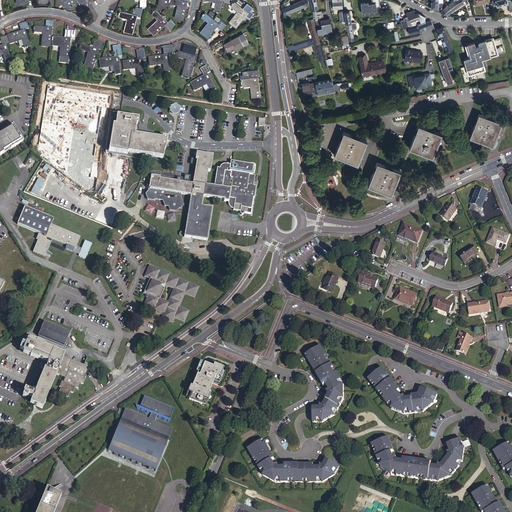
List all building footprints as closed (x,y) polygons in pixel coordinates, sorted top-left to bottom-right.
[(184,19),(188,1),(183,0),(182,0),(170,0),(170,1),(171,1),(171,3),(179,5),(176,17),(184,19)] [(219,11),(220,11),(223,1),(222,0),(212,0),(217,1),(215,10),(217,11),(216,11),(219,12),(219,11)] [(283,9),(283,15),(290,12),(296,10),(309,5),(307,0),(305,0),(291,6),(286,8),(283,9)] [(341,0),(332,0),(334,9),(343,8),(341,0)] [(445,9),(444,9),(442,13),(442,14),(448,16),(463,3),(462,1),(464,0),(456,0),(448,4),(445,9)] [(230,22),(236,28),(248,13),(243,9),(235,2),(234,3),(233,2),(232,4),(232,5),(231,6),(238,12),(230,22)] [(368,2),(361,3),(362,12),(364,14),(377,12),(376,3),(368,3),(368,2)] [(243,9),(248,13),(249,14),(253,8),(247,3),(243,9)] [(135,14),(137,15),(141,16),(142,16),(143,9),(137,7),(135,14)] [(148,29),(153,35),(154,35),(154,34),(163,25),(167,21),(155,9),(154,9),(152,11),(153,11),(152,12),(158,19),(148,29)] [(410,28),(417,26),(425,23),(424,21),(424,17),(414,10),(406,13),(407,16),(408,16),(409,22),(416,20),(417,22),(407,24),(408,29),(410,28)] [(124,31),(132,33),(135,22),(137,15),(135,14),(121,11),(121,12),(120,12),(119,14),(120,14),(120,16),(127,18),(124,31)] [(216,25),(219,23),(205,11),(204,12),(202,14),(202,15),(201,16),(208,22),(200,32),(207,37),(216,25)] [(353,11),(344,12),(345,20),(346,24),(347,24),(350,42),(357,40),(353,11)] [(167,21),(163,25),(168,30),(174,24),(169,19),(167,21)] [(219,23),(216,25),(222,30),(227,24),(222,19),(219,23)] [(312,45),(315,43),(319,42),(314,19),(309,20),(309,21),(305,21),(310,42),(294,47),(293,47),(294,50),(299,48),(309,45),(312,45)] [(323,20),(316,21),(317,28),(331,26),(330,19),(323,20)] [(44,27),(51,28),(52,28),(53,21),(45,20),(44,27)] [(20,30),(23,29),(28,28),(26,21),(18,23),(20,30)] [(433,27),(430,21),(425,23),(417,26),(419,30),(419,32),(433,27)] [(51,28),(44,27),(34,26),(34,27),(33,27),(32,29),(33,30),(33,31),(42,32),(40,45),(49,46),(51,28)] [(452,51),(443,27),(437,29),(443,44),(446,53),(452,51)] [(26,46),(28,45),(23,29),(20,30),(6,34),(9,42),(20,39),(23,47),(24,46),(25,48),(27,47),(26,46)] [(63,37),(69,38),(70,38),(70,37),(71,30),(64,29),(63,37)] [(0,40),(1,45),(4,44),(8,43),(6,35),(0,37),(0,40)] [(237,49),(244,45),(238,35),(224,43),(228,50),(235,46),(237,49)] [(58,55),(67,56),(69,38),(63,37),(52,36),(51,38),(50,40),(51,40),(51,41),(60,42),(59,46),(58,55)] [(469,59),(464,60),(471,83),(485,79),(483,71),(485,71),(482,60),(506,53),(501,38),(494,41),(493,39),(483,42),(482,42),(482,43),(480,44),(479,44),(478,43),(477,43),(475,44),(471,45),(470,45),(468,45),(467,46),(471,58),(469,59)] [(91,47),(97,49),(100,50),(103,42),(93,39),(91,47)] [(322,49),(322,48),(320,43),(320,42),(319,42),(315,43),(322,67),(327,65),(327,64),(322,49)] [(82,67),(91,70),(94,59),(91,59),(92,55),(95,56),(97,49),(91,47),(90,47),(91,45),(88,45),(88,46),(80,43),(78,48),(87,51),(82,67)] [(0,47),(0,54),(1,54),(4,62),(5,62),(6,63),(8,62),(7,61),(9,61),(4,44),(1,45),(0,44),(0,45),(1,47),(0,47)] [(161,47),(161,48),(169,47),(170,53),(170,54),(173,53),(171,46),(161,47)] [(185,53),(192,56),(194,49),(187,47),(185,53)] [(325,47),(322,48),(322,49),(327,64),(327,65),(328,67),(333,65),(330,58),(328,58),(325,47)] [(113,57),(117,56),(121,56),(120,48),(112,49),(113,57)] [(136,58),(140,57),(144,57),(143,48),(135,49),(136,58)] [(180,75),(188,78),(192,65),(190,64),(191,61),(193,62),(195,57),(192,56),(185,53),(177,51),(177,52),(176,52),(175,54),(176,54),(176,56),(185,59),(180,75)] [(421,63),(423,52),(406,51),(405,60),(421,63)] [(166,54),(162,55),(147,56),(148,65),(161,63),(163,72),(164,72),(164,73),(167,72),(168,71),(166,54)] [(57,61),(66,63),(67,56),(58,55),(57,61)] [(117,56),(113,57),(98,58),(99,67),(112,65),(113,74),(115,74),(115,75),(117,74),(117,73),(118,73),(117,56)] [(384,72),(381,60),(368,63),(366,56),(359,57),(363,77),(384,72)] [(141,75),(142,75),(140,57),(136,58),(122,59),(122,67),(136,66),(137,75),(138,75),(138,76),(141,76),(141,75)] [(452,68),(449,58),(439,61),(448,85),(453,83),(449,69),(452,68)] [(202,76),(205,74),(208,72),(205,65),(198,69),(202,76)] [(433,85),(430,73),(408,77),(410,90),(423,88),(433,85)] [(212,90),(213,89),(205,74),(202,76),(189,82),(193,90),(205,84),(209,91),(210,91),(210,92),(212,90)] [(248,83),(248,86),(249,97),(258,97),(256,77),(255,77),(247,77),(240,78),(240,80),(239,80),(239,83),(240,83),(240,84),(248,83)] [(328,85),(334,84),(332,79),(315,81),(316,87),(328,85)] [(509,88),(508,82),(480,87),(482,93),(509,88)] [(302,89),(304,94),(317,92),(317,94),(335,91),(334,86),(338,85),(338,84),(334,84),(328,85),(316,87),(302,89)] [(428,101),(427,94),(398,99),(400,106),(428,101)] [(391,108),(390,101),(362,105),(363,112),(391,108)] [(175,103),(170,106),(170,111),(174,114),(179,112),(180,107),(175,103)] [(127,151),(162,157),(163,149),(164,149),(166,139),(166,137),(166,136),(161,135),(161,136),(133,132),(135,124),(137,124),(137,117),(116,113),(114,123),(112,123),(108,149),(126,152),(127,151)] [(493,146),(501,124),(478,115),(470,137),(493,146)] [(432,157),(441,135),(418,126),(409,148),(432,157)] [(0,157),(23,144),(19,138),(21,137),(15,127),(11,130),(10,128),(0,134),(0,135),(1,136),(0,136),(0,157)] [(357,164),(366,141),(343,132),(334,155),(357,164)] [(159,177),(151,175),(149,184),(148,184),(148,188),(149,189),(148,191),(146,194),(148,200),(154,200),(156,199),(163,200),(165,206),(168,206),(170,210),(176,211),(179,208),(181,208),(183,205),(180,196),(180,193),(191,195),(184,237),(206,240),(211,208),(200,206),(201,196),(224,199),(223,201),(228,202),(228,203),(228,204),(228,205),(229,207),(230,207),(231,208),(232,208),(233,209),(233,210),(239,211),(241,214),(243,213),(251,214),(252,209),(250,209),(252,197),(254,197),(255,186),(253,186),(253,182),(254,176),(251,176),(253,165),(231,161),(230,165),(225,164),(223,165),(222,165),(220,167),(220,168),(217,168),(215,186),(204,185),(207,171),(209,172),(212,155),(195,153),(194,161),(196,161),(192,183),(179,181),(159,178),(159,177)] [(391,194),(400,172),(390,168),(377,163),(368,185),(391,194)] [(482,209),(489,194),(478,189),(472,204),(482,209)] [(460,210),(451,203),(447,207),(449,208),(444,216),(452,222),(460,210)] [(76,249),(80,238),(51,227),(54,220),(24,209),(18,226),(39,234),(37,241),(38,242),(34,253),(46,258),(47,255),(53,240),(76,249)] [(155,217),(162,219),(164,211),(157,210),(155,217)] [(423,244),(428,231),(409,225),(404,237),(423,244)] [(489,243),(496,246),(499,241),(507,244),(510,237),(494,230),(489,243)] [(78,256),(86,258),(90,242),(83,240),(78,256)] [(386,259),(391,245),(383,242),(378,256),(386,259)] [(480,253),(475,245),(461,254),(466,262),(480,253)] [(451,258),(437,252),(434,260),(447,266),(451,258)] [(191,295),(196,284),(146,262),(141,273),(146,275),(140,290),(145,292),(141,302),(152,307),(158,309),(160,310),(158,315),(168,320),(170,315),(180,319),(185,308),(175,304),(181,291),(191,295)] [(339,293),(346,277),(336,273),(329,289),(339,293)] [(385,280),(373,276),(368,274),(364,283),(381,290),(385,280)] [(418,307),(423,296),(405,289),(400,300),(418,307)] [(511,303),(511,293),(510,294),(501,295),(503,307),(510,306),(510,304),(511,303)] [(452,315),(456,305),(442,299),(438,309),(452,315)] [(490,301),(481,303),(471,305),(473,315),(491,311),(490,301)] [(43,322),(38,334),(38,335),(63,346),(69,332),(44,321),(43,322)] [(469,354),(476,338),(464,333),(461,338),(465,339),(460,351),(469,354)] [(45,360),(50,348),(24,337),(22,341),(19,340),(16,347),(41,358),(45,360)] [(320,345),(307,354),(309,357),(306,359),(323,385),(326,383),(330,389),(327,391),(330,393),(323,405),(320,404),(320,406),(313,407),(313,414),(314,422),(318,422),(318,421),(317,418),(321,418),(322,421),(323,422),(336,414),(335,414),(333,411),(335,408),(338,409),(339,410),(342,402),(341,402),(339,400),(340,397),(344,397),(345,397),(344,383),(344,384),(339,384),(338,381),(341,379),(336,372),(334,374),(331,368),(333,367),(329,360),(327,362),(323,356),(326,355),(320,345)] [(56,391),(65,395),(67,390),(70,391),(72,386),(75,387),(77,381),(80,383),(83,377),(80,376),(82,372),(83,371),(82,370),(83,369),(79,368),(81,363),(61,355),(61,353),(50,348),(45,360),(41,358),(38,365),(41,367),(34,384),(32,389),(31,390),(22,386),(20,391),(21,391),(20,394),(23,395),(24,392),(29,395),(27,400),(40,406),(54,372),(62,375),(60,380),(59,379),(57,385),(58,385),(56,391)] [(195,389),(191,399),(194,400),(194,402),(207,407),(208,405),(211,407),(215,397),(213,396),(218,385),(223,387),(228,375),(226,375),(228,371),(217,367),(216,370),(204,365),(200,374),(202,375),(196,390),(195,389)] [(368,379),(370,382),(372,380),(376,385),(374,387),(378,393),(381,391),(383,393),(385,396),(382,398),(387,404),(390,401),(393,404),(391,408),(404,412),(404,411),(405,409),(409,408),(409,411),(409,412),(418,411),(417,408),(420,407),(423,411),(434,402),(433,402),(431,399),(432,396),(435,398),(436,398),(437,395),(420,388),(417,395),(411,396),(412,398),(405,400),(404,396),(402,398),(398,392),(400,391),(382,368),(368,379)] [(152,416),(150,421),(155,424),(158,419),(169,424),(175,411),(145,398),(140,411),(152,416)] [(126,411),(121,422),(126,425),(131,413),(126,411)] [(121,422),(110,447),(112,448),(111,451),(154,469),(156,466),(158,467),(168,442),(163,440),(168,429),(155,424),(150,421),(131,413),(126,425),(121,422)] [(173,431),(168,429),(163,440),(168,442),(173,431)] [(373,444),(374,447),(377,446),(379,452),(376,453),(380,460),(383,459),(384,462),(381,465),(392,474),(393,474),(394,471),(398,471),(398,474),(398,475),(406,477),(406,474),(412,475),(412,478),(419,479),(420,477),(423,477),(426,478),(425,480),(433,482),(434,481),(434,478),(437,479),(439,482),(439,483),(452,478),(451,477),(450,474),(453,471),(455,473),(455,474),(460,469),(459,469),(456,466),(459,464),(463,464),(464,464),(466,451),(465,451),(462,450),(460,447),(463,446),(464,445),(463,442),(456,444),(449,447),(451,453),(448,454),(450,456),(441,467),(439,465),(438,468),(432,467),(433,464),(404,458),(404,462),(397,460),(398,457),(395,458),(392,452),(395,451),(390,437),(373,444)] [(261,440),(247,448),(253,458),(255,456),(256,459),(258,462),(256,463),(260,470),(263,468),(265,471),(263,476),(275,482),(276,481),(277,478),(281,477),(281,481),(281,482),(289,482),(289,479),(296,479),(296,482),(303,482),(303,479),(309,479),(309,482),(317,481),(317,480),(317,478),(321,477),(323,480),(324,481),(335,474),(335,473),(333,471),(335,468),(337,469),(338,469),(340,465),(334,462),(327,459),(323,464),(320,462),(320,466),(313,466),(313,463),(284,464),(284,467),(278,467),(277,464),(274,465),(271,460),(274,458),(265,442),(262,443),(261,440)] [(508,442),(494,449),(499,459),(501,458),(504,464),(501,465),(503,469),(506,467),(508,471),(508,470),(511,469),(511,471),(511,473),(511,475),(510,476),(511,477),(511,445),(511,444),(509,446),(508,442)] [(490,487),(476,495),(481,505),(484,503),(487,509),(484,510),(484,511),(509,511),(505,505),(503,506),(494,490),(492,491),(490,487)] [(47,491),(38,511),(56,511),(63,497),(47,491)]
